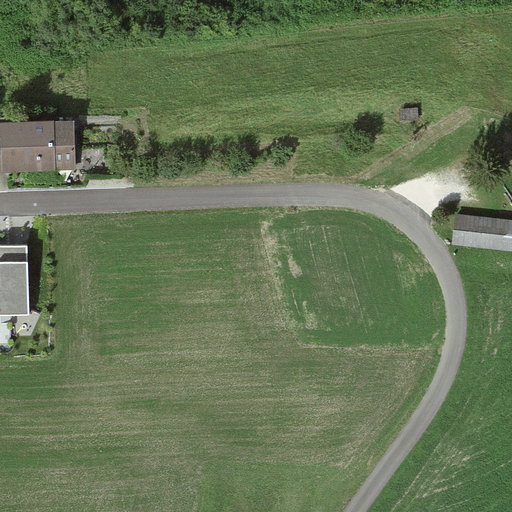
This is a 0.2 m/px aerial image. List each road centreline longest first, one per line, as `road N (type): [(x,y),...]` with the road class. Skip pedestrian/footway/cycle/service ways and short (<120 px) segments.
road 1 (track): [(355,511),(447,372),(454,295),(436,247),(401,214),(371,200),(154,198)]
road 2 (track): [(511,54),(485,34),(425,21),(149,53)]
road 3 (track): [(371,200),(482,132),(511,99)]
road 4 (residential): [(0,204),(154,198)]
